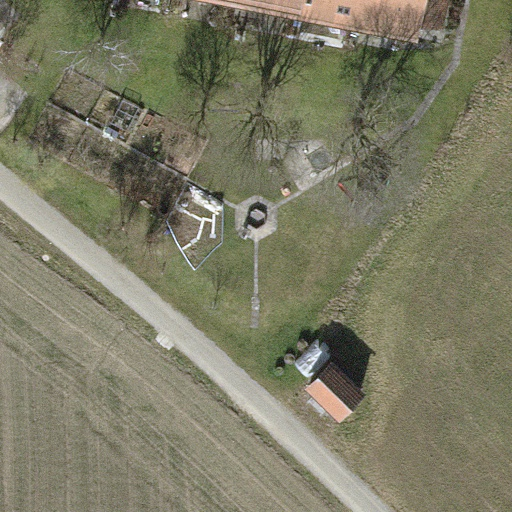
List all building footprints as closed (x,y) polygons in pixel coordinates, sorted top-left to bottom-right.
[(247,0),(298,9),(299,0),(247,0)] [(299,0),(298,9),(358,20),(361,0),(299,0)] [(361,0),(358,20),(417,31),(419,22),(445,27),(449,0),(361,0)] [(389,198),(369,183),(355,202),(374,217),(389,198)] [(330,358),(305,384),(340,417),(365,391),(330,358)]
